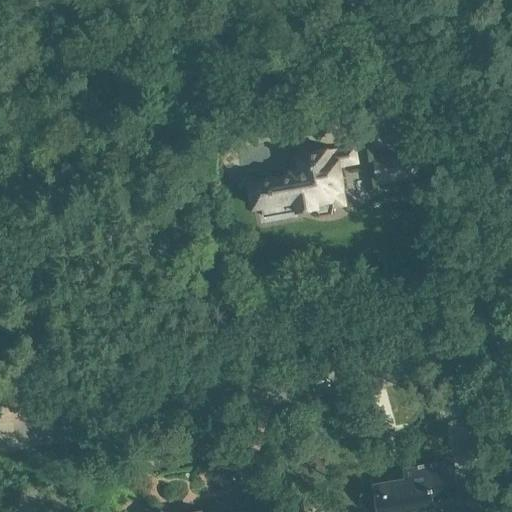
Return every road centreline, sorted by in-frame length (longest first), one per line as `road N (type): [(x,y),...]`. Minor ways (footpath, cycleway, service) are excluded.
road 1 (residential): [(0,435),(511,343)]
road 2 (residential): [(511,234),(437,117)]
road 3 (unknown): [(437,117),(368,0)]
